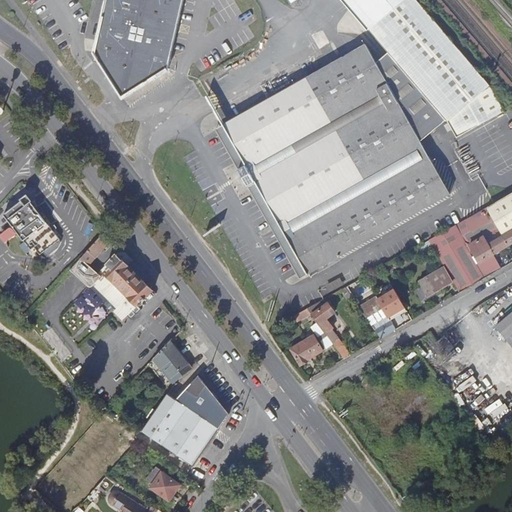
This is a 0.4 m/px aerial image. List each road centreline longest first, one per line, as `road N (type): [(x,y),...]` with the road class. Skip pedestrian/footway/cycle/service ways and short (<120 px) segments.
road 1 (unknown): [(155,127),(190,109),(275,282),(292,286),(312,284),(511,161)]
road 2 (primary): [(296,395),(60,85),(0,27)]
road 3 (primary): [(0,67),(60,131),(269,410)]
road 4 (residential): [(296,395),(511,276)]
road 5 (primary): [(385,511),(296,395)]
road 6 (primary): [(269,410),(351,511)]
